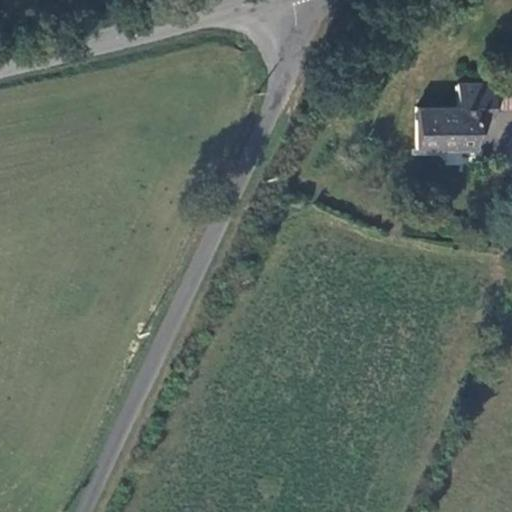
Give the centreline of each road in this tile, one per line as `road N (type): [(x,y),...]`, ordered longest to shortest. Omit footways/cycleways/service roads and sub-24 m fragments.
road 1 (unclassified): [(292,0),(274,91),(85,511)]
road 2 (tertiary): [(0,71),(264,0)]
